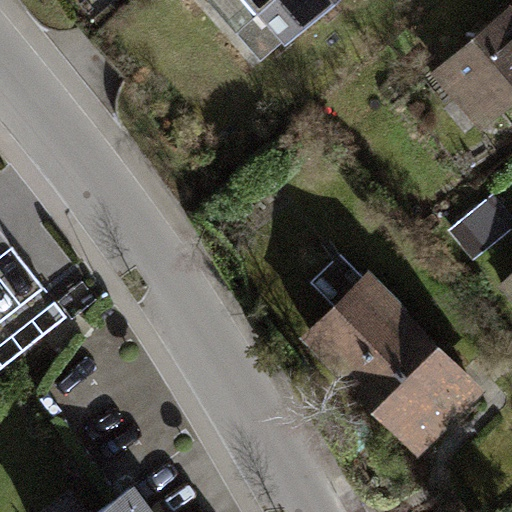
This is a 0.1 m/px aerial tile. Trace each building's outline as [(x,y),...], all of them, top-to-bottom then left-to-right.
[(211,0),(265,61),(334,0),(211,0)] [(511,1),(511,0),(509,0),(434,63),(481,120),(511,94),(511,1)] [(0,383),(4,387),(90,274),(32,230),(6,263),(0,258),(0,383)] [(364,265),(299,328),(421,447),(485,383),(364,265)] [(511,268),(500,281),(511,292),(511,268)] [(159,511),(131,472),(73,511),(159,511)]
